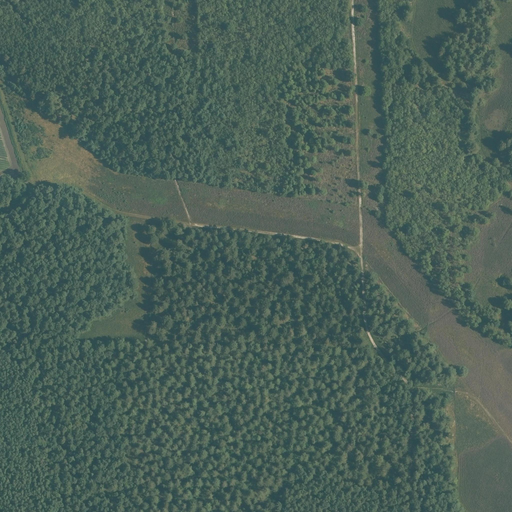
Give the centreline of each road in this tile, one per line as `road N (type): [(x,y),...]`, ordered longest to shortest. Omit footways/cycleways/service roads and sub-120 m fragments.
road 1 (track): [(362,245),(353,0)]
road 2 (track): [(362,245),(191,224)]
road 3 (track): [(0,216),(34,189),(0,79)]
road 4 (track): [(411,385),(368,333),(362,245)]
road 5 (track): [(409,511),(411,385)]
road 6 (track): [(511,443),(468,391),(411,385)]
